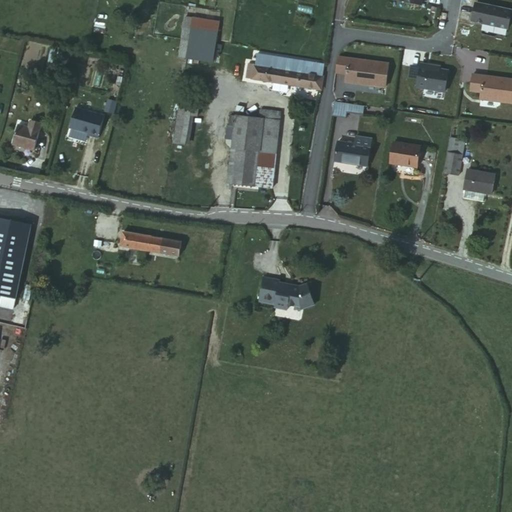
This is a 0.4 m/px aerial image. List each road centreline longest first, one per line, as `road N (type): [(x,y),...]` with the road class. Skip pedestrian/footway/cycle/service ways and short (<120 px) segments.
road 1 (residential): [(307,220),(336,44),(355,33),(433,44),(447,33),(454,0)]
road 2 (unclassified): [(307,220),(145,205),(0,175)]
road 3 (unclassified): [(511,278),(307,220)]
